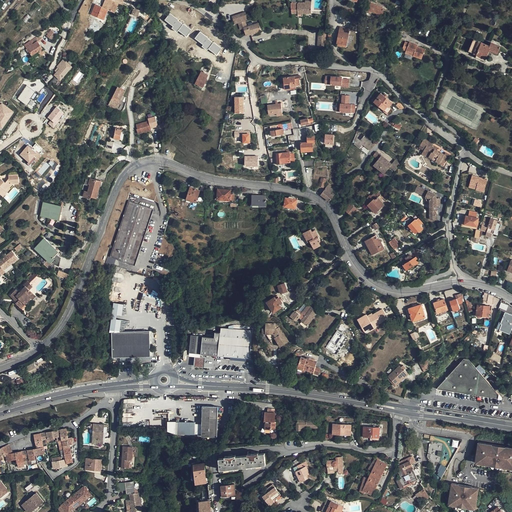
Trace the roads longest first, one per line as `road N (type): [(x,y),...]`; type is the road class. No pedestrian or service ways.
road 1 (residential): [(39,350),(64,321),(116,187),(151,160),(213,181),(312,195),(330,211),(366,276),(401,291),(430,288)]
road 2 (residential): [(463,149),(371,70),(272,63),(250,55),(204,12),(171,0)]
road 3 (residential): [(398,408),(387,449),(328,443),(217,451),(220,511)]
road 4 (secondary): [(174,381),(398,408)]
road 5 (residential): [(93,511),(109,490),(116,385)]
